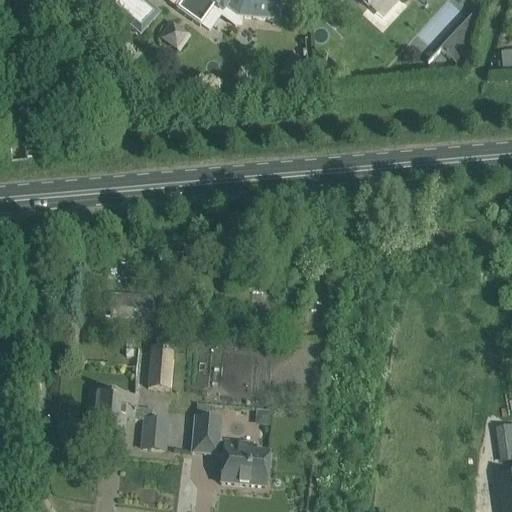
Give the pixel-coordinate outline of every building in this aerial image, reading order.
[(115,0),(108,8),(141,37),(159,16),(141,0),(115,0)] [(184,0),(177,11),(201,28),(218,4),(239,20),(279,23),(280,0),(184,0)] [(358,0),(366,8),(368,10),(376,0),(358,0)] [(484,15),(479,11),(440,55),(456,67),(446,78),(465,78),(484,15)] [(150,322),(152,298),(111,296),(109,320),(150,322)] [(169,394),(173,352),(150,350),(146,392),(169,394)] [(125,422),(145,423),(143,451),(164,453),(167,425),(155,424),(156,413),(136,411),(137,400),(98,397),(95,431),(123,434),(125,422)] [(197,407),(196,415),(206,416),(207,408),(197,407)] [(271,418),(257,417),(256,431),(270,432),(271,418)] [(240,446),(220,444),(222,423),(196,421),(192,456),(223,459),(221,486),(266,491),(269,456),(240,454),(240,446)] [(511,511),(511,478),(497,480),(501,511),(511,511)]
